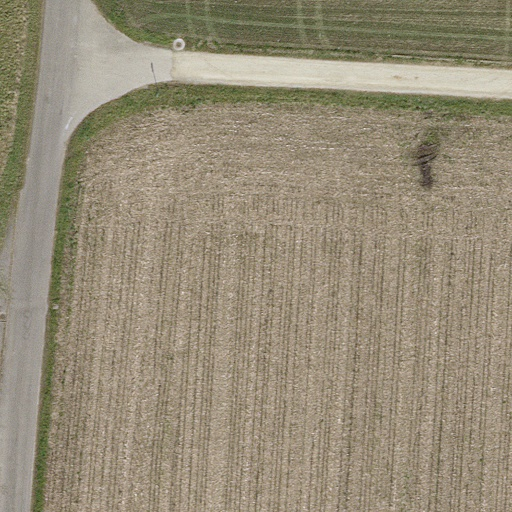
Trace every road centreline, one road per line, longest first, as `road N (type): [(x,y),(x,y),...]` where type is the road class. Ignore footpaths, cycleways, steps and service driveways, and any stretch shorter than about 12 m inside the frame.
road 1 (unclassified): [(15,511),(24,341),(64,0)]
road 2 (track): [(61,58),(511,87)]
